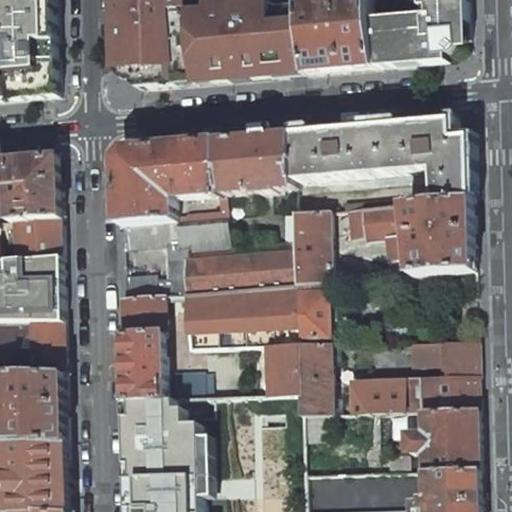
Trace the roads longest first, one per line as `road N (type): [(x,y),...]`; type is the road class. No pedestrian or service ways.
road 1 (residential): [(93,126),(500,94)]
road 2 (residential): [(106,511),(93,126)]
road 3 (residential): [(511,422),(500,94)]
road 4 (residential): [(93,126),(90,0)]
